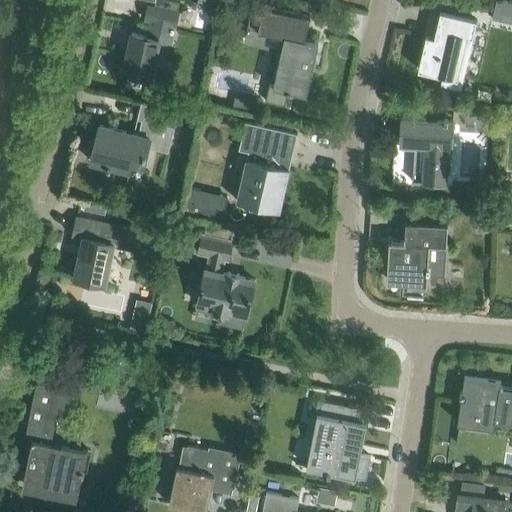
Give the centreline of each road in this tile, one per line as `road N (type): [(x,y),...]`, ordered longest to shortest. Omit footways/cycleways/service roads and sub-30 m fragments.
road 1 (residential): [(380,0),(351,143),(343,283),(359,324),(425,330)]
road 2 (residential): [(0,342),(82,0)]
road 3 (residential): [(399,511),(425,330)]
